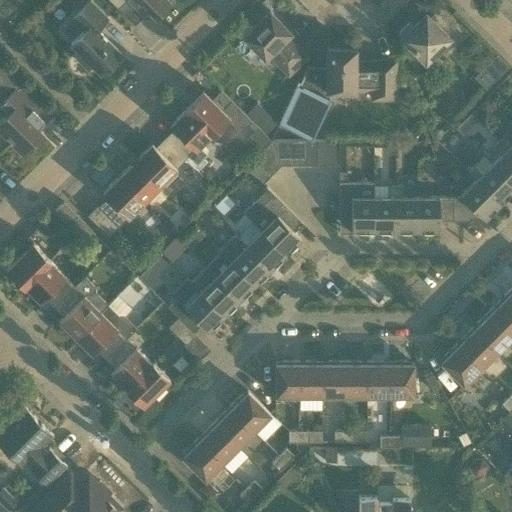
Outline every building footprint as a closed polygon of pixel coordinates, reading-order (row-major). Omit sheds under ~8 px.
[(109,0),(134,25),(148,10),(156,18),(171,3),(168,0),(109,0)] [(100,73),(121,53),(96,29),(107,18),(90,1),(72,19),(83,30),(70,43),(81,54),(76,58),(87,69),(91,65),(100,73)] [(430,18),(426,15),(425,14),(412,27),(409,24),(399,34),(413,48),(406,54),(419,68),(439,47),(446,54),(466,34),(440,8),(430,18)] [(288,74),(306,56),(286,36),(290,32),(269,10),(253,26),(243,36),(264,58),(268,54),(288,74)] [(246,19),(232,33),(239,40),(243,36),(253,26),(246,19)] [(328,100),(328,91),(354,91),(355,90),(372,90),(371,98),(395,98),(395,60),(372,60),(372,61),(355,61),(355,49),(327,48),(327,67),(307,66),(298,86),(296,85),(280,122),(312,136),(328,100)] [(485,66),(497,78),(508,66),(496,55),(485,66)] [(11,83),(15,79),(0,63),(0,95),(3,99),(0,102),(0,109),(5,115),(0,119),(0,130),(22,152),(42,132),(38,128),(48,118),(16,86),(16,87),(11,83)] [(186,107),(212,133),(227,118),(240,131),(248,123),(255,130),(257,127),(221,90),(211,99),(202,90),(186,107)] [(202,143),(212,133),(186,107),(185,107),(186,108),(170,124),(178,132),(169,141),(194,166),(207,153),(207,148),(202,143)] [(471,113),(467,117),(456,128),(462,134),(477,119),(471,113)] [(269,114),(258,125),(266,133),(277,122),(269,114)] [(511,141),(503,136),(498,140),(511,154),(511,141)] [(271,140),(269,143),(255,156),(272,174),(281,165),(271,140)] [(293,140),(285,140),(271,140),(281,165),(293,165),(293,140)] [(305,165),(305,140),(293,140),(293,165),(305,165)] [(316,165),(316,140),(305,140),(305,165),(316,165)] [(316,140),(316,165),(327,165),(327,140),(316,140)] [(327,140),(327,165),(338,165),(338,140),(327,140)] [(511,154),(498,140),(495,144),(501,154),(491,163),(511,184),(511,154)] [(202,174),(194,166),(169,141),(159,151),(151,143),(135,159),(160,184),(176,169),(188,181),(194,181),(202,174)] [(272,174),(255,156),(246,166),(263,183),(272,174)] [(144,200),(160,184),(135,159),(119,175),(144,200)] [(511,184),(491,163),(482,173),(472,166),(468,171),(476,179),(500,203),(511,190),(511,184)] [(110,200),(101,209),(118,226),(144,200),(119,175),(102,192),(110,200)] [(453,196),(453,220),(470,220),(478,212),(484,219),(500,203),(476,179),(458,196),(453,196)] [(339,181),(339,212),(339,216),(351,216),(351,230),(373,230),(373,196),(373,181),(339,181)] [(373,196),(373,230),(395,230),(395,185),(388,185),(387,196),(373,196)] [(417,196),(403,196),(402,185),(395,185),(395,230),(417,230),(417,196)] [(243,210),(262,229),(285,253),(301,238),(294,231),(302,222),(274,193),(255,211),(249,205),(243,210)] [(216,206),(223,213),(234,202),(227,195),(216,206)] [(453,220),(453,196),(417,196),(417,230),(439,230),(439,220),(453,220)] [(108,236),(118,226),(101,209),(91,219),(87,214),(87,215),(98,226),(108,236)] [(176,219),(184,227),(193,217),(185,210),(176,219)] [(67,225),(71,229),(85,243),(95,233),(77,215),(67,225)] [(270,269),(285,253),(262,229),(246,244),(270,269)] [(220,249),(231,260),(255,284),(270,269),(246,244),(235,233),(220,249)] [(174,256),(184,242),(176,236),(166,249),(174,256)] [(23,285),(49,258),(33,242),(6,269),(23,285)] [(48,293),(57,302),(74,285),(49,260),(50,259),(49,258),(23,285),(23,286),(24,285),(40,301),(48,293)] [(240,299),(255,284),(231,260),(221,269),(212,261),(207,266),(240,299)] [(240,299),(207,266),(206,266),(191,281),(200,291),(224,315),(240,299)] [(67,312),(62,316),(59,320),(75,336),(107,305),(94,292),(95,287),(84,276),(74,285),(57,302),(67,312)] [(208,330),(224,315),(200,291),(185,306),(177,297),(168,306),(178,316),(193,331),(201,323),(208,330)] [(499,299),(488,311),(511,335),(511,302),(504,294),(503,295),(505,297),(501,301),(499,299)] [(118,315),(107,305),(75,336),(92,353),(100,345),(109,354),(126,337),(136,328),(123,315),(118,315)] [(511,335),(488,311),(476,322),(478,324),(474,328),(472,326),(471,327),(496,352),(511,335)] [(196,334),(193,331),(178,316),(168,326),(186,344),(196,334)] [(456,342),(455,343),(480,368),(496,352),(471,327),(460,338),(462,340),(458,344),(456,342)] [(118,363),(114,368),(110,371),(126,387),(126,388),(126,389),(153,362),(152,362),(151,363),(126,337),(109,354),(118,363)] [(463,384),(480,368),(455,343),(444,355),(445,356),(440,361),(463,384)] [(298,395),(298,360),(282,360),(282,363),(275,362),(275,395),(298,395)] [(299,360),(298,360),(298,395),(321,395),(321,360),(305,360),(305,363),(299,363),(299,360)] [(321,395),(344,395),(344,360),(328,360),(328,363),(322,363),(322,360),(321,360),(321,395)] [(361,360),(344,360),(344,395),(367,395),(367,360),(366,360),(366,363),(361,363),(361,360)] [(383,360),(367,360),(367,395),(390,395),(390,360),(389,360),(389,363),(383,363),(383,360)] [(406,360),(390,360),(390,395),(413,395),(413,363),(406,363),(406,360)] [(153,362),(126,389),(143,405),(169,379),(153,362)] [(229,405),(254,430),(270,413),(247,390),(242,395),(241,393),(229,405)] [(511,408),(511,399),(508,396),(501,403),(509,411),(511,408)] [(229,406),(230,407),(226,411),(225,410),(213,421),(237,446),(254,430),(229,405),(229,406)] [(24,406),(0,429),(0,444),(22,466),(25,462),(30,466),(29,467),(46,485),(66,465),(49,447),(46,450),(42,446),(53,435),(24,406)] [(197,437),(196,438),(221,462),(237,446),(213,421),(201,433),(203,435),(199,439),(197,437)] [(288,442),(298,442),(298,430),(288,430),(288,442)] [(309,430),(298,430),(298,442),(308,442),(309,430)] [(334,430),(334,442),(344,442),(344,430),(334,430)] [(354,442),(354,430),(344,430),(344,442),(354,442)] [(379,447),(389,447),(389,435),(379,435),(379,447)] [(389,435),(389,447),(400,447),(400,435),(389,435)] [(221,462),(196,438),(185,449),(187,451),(182,456),(205,479),(221,462)] [(336,446),(325,446),(325,463),(336,462),(336,446)] [(286,447),(279,455),(287,463),(294,456),(286,447)] [(287,463),(279,455),(271,462),(280,470),(287,463)] [(511,455),(511,456),(511,458),(511,461),(510,464),(511,466),(511,467),(503,476),(511,485),(511,455)] [(472,458),(468,467),(474,475),(483,474),(487,465),(482,457),(472,458)] [(99,481),(96,484),(90,490),(86,486),(87,485),(83,481),(80,483),(70,473),(30,511),(115,511),(120,507),(114,501),(108,496),(111,493),(99,481)] [(254,480),(246,487),(255,495),(262,488),(254,480)] [(17,501),(3,487),(0,490),(0,511),(10,511),(8,510),(17,501)] [(239,494),(247,502),(255,495),(246,487),(239,494)] [(358,496),(358,511),(409,511),(409,496),(391,496),(391,500),(376,500),(376,496),(358,496)]
